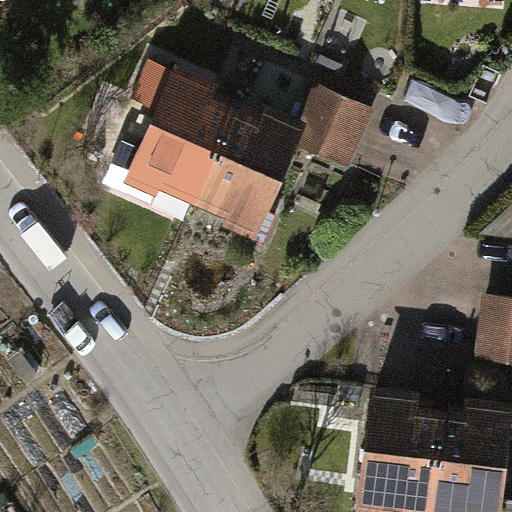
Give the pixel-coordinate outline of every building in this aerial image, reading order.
[(238,99),(171,70),(121,185),(188,214),(238,99)] [(378,114),(313,86),(296,124),(303,127),(294,148),(352,173),(378,114)] [(294,148),(303,127),(296,124),(238,99),(188,214),(253,242),(294,148)] [(511,308),(479,305),(473,360),(511,364),(511,308)] [(354,511),(426,511),(440,402),(369,393),(354,511)] [(426,511),(497,511),(509,410),(440,402),(426,511)]
